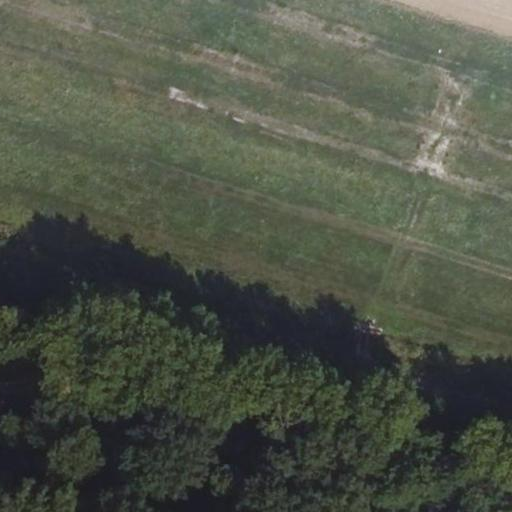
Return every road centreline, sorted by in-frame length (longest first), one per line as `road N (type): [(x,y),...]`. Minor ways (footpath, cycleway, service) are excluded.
road 1 (track): [(511,410),(0,262)]
road 2 (track): [(0,390),(180,376),(511,484)]
